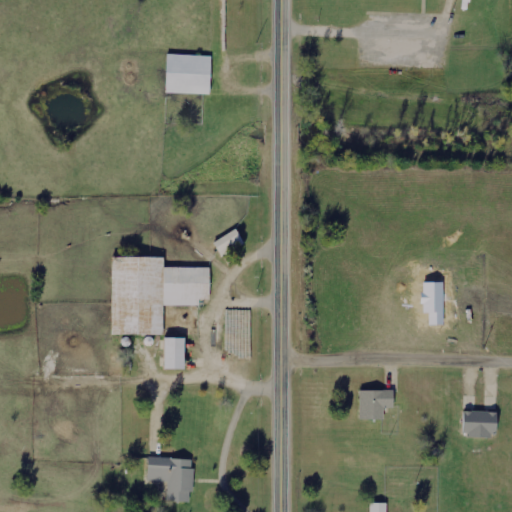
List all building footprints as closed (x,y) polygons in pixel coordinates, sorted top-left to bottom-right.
[(210,94),(212,56),(167,54),(166,93),(210,94)] [(222,257),(245,244),(237,229),(214,242),(222,257)] [(111,334),(164,334),(164,306),(199,306),(199,300),(210,300),(210,268),(164,268),(164,257),(111,257),(111,334)] [(164,369),(185,369),(185,338),(164,338),(164,369)] [(384,420),(384,408),(394,408),(393,390),(359,391),(360,420),(384,420)] [(495,437),(496,412),(463,411),(462,436),(495,437)] [(148,481),(168,482),(167,501),(192,502),(194,459),(148,458),(148,481)] [(368,511),(386,511),(387,503),(369,503),(368,511)]
